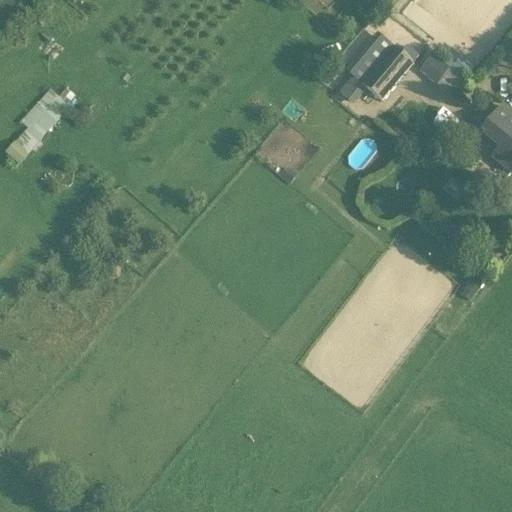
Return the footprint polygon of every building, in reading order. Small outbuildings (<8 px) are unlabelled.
[(352,107),(366,91),(382,104),(414,66),(393,49),(362,87),(352,79),(339,96),(352,107)] [(117,54),(108,75),(124,82),(133,61),(117,54)] [(419,74),(437,88),(450,71),(433,57),(419,74)] [(454,97),(464,84),(450,74),(440,87),(454,97)] [(51,91),(22,124),(29,130),(15,145),(28,156),(70,109),(68,107),(60,100),(51,91)] [(481,136),(500,151),(492,161),(511,176),(511,175),(511,114),(504,107),(491,123),(481,115),(468,132),(478,139),(481,136)]
